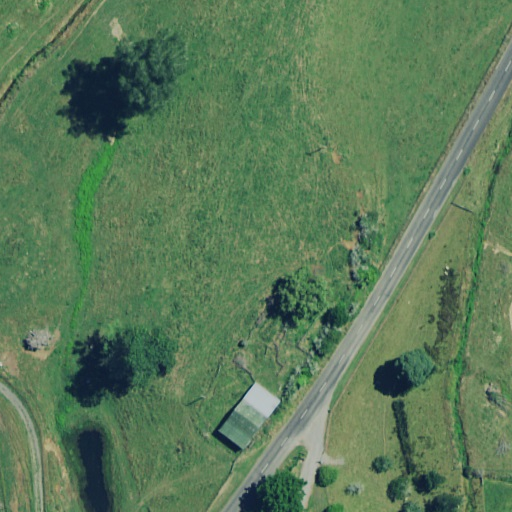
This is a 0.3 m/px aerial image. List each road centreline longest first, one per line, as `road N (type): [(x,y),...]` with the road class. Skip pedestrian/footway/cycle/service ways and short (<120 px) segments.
road 1 (tertiary): [(227,511),(348,333),(511,47)]
road 2 (unclassified): [(38,511),(33,416),(19,391),(0,379)]
